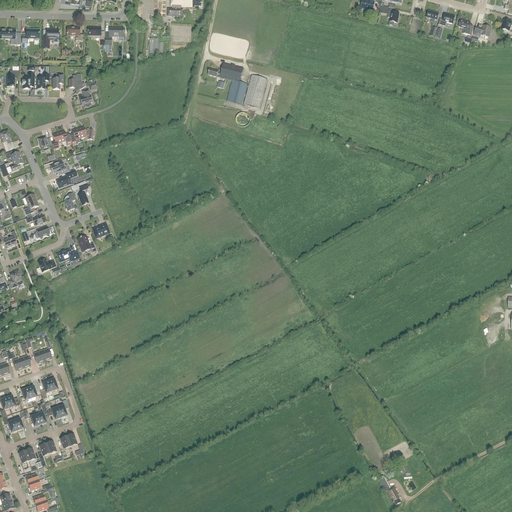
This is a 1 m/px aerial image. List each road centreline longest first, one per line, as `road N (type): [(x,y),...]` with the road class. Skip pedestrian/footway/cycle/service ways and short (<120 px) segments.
road 1 (residential): [(0,388),(59,367),(79,420),(4,450)]
road 2 (residential): [(23,135),(66,121),(66,101),(9,100),(3,118)]
